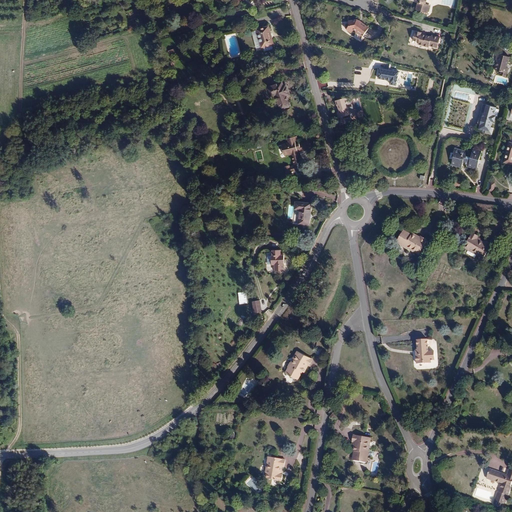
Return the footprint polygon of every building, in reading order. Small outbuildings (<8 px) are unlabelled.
[(426,0),(415,0),(415,2),(418,2),(416,10),(422,11),(424,15),(429,12),(428,10),(429,5),(426,4),(426,0)] [(369,28),(357,19),(349,21),(350,25),(347,29),(351,33),(353,30),(354,29),(356,30),(355,31),(362,37),(369,28)] [(258,30),(262,47),(273,44),(269,27),(258,30)] [(262,47),(258,30),(252,31),(257,48),(262,47)] [(429,47),(429,46),(430,44),(436,46),(438,41),(439,41),(440,38),(431,35),(431,37),(421,34),(422,33),(415,31),(413,40),(419,42),(418,44),(429,47)] [(499,61),(497,68),(509,72),(510,68),(508,67),(511,57),(499,54),(498,60),(499,61)] [(509,72),(497,68),(497,70),(502,71),(501,75),(507,77),(509,72)] [(396,85),(399,72),(380,69),(378,78),(390,80),(390,84),(396,85)] [(267,87),(270,97),(270,98),(276,96),(281,109),(291,105),(287,96),(290,95),(286,84),(283,85),(282,82),(267,87)] [(265,99),(270,97),(267,87),(258,90),(261,97),(263,96),(265,99)] [(350,115),(348,107),(347,108),(346,104),(347,103),(348,101),(347,97),(336,100),(337,106),(338,106),(339,110),(337,113),(339,118),(350,115)] [(481,104),(475,129),(479,130),(483,131),(483,129),(486,130),(487,127),(490,128),(492,121),(494,122),(495,117),(493,116),(496,108),(487,105),(484,114),(483,114),(485,105),(481,104)] [(411,166),(413,163),(414,159),(414,156),(414,153),(414,149),(412,146),(411,144),(410,143),(408,141),(406,139),(403,138),(401,137),(398,136),(397,136),(394,136),(392,137),(390,137),(388,138),(387,139),(385,139),(383,141),(381,143),(379,146),(378,148),(377,151),(377,154),(377,155),(377,158),(378,161),(379,163),(380,165),(381,167),(383,169),(384,170),(386,171),(388,172),(390,173),(391,173),(393,174),(392,179),(397,179),(397,174),(400,173),(403,172),(406,171),(408,169),(410,167),(411,166)] [(312,149),(309,140),(296,144),(294,137),(287,139),(288,142),(282,144),(285,156),(292,154),(294,165),(301,163),(299,153),(312,149)] [(454,155),(453,160),(451,165),(461,168),(463,163),(469,165),(468,167),(477,169),(478,163),(480,164),(481,160),(479,160),(482,151),(474,148),(471,158),(467,156),(465,154),(466,151),(456,148),(454,149),(453,153),(454,155)] [(301,171),(299,165),(289,167),(291,173),(301,171)] [(249,187),(248,180),(242,180),(242,185),(240,185),(240,191),(246,190),(246,188),(249,187)] [(309,225),(311,203),(296,202),(295,209),(300,209),(299,224),(309,225)] [(412,233),(406,230),(400,241),(406,244),(405,245),(411,248),(422,253),(430,238),(423,235),(423,236),(415,232),(414,234),(413,236),(411,235),(412,233)] [(481,236),(481,235),(482,234),(476,231),(468,246),(487,256),(495,241),(489,238),(488,240),(484,238),(481,236)] [(272,256),(272,265),(274,265),(274,271),(284,271),(284,254),(281,254),(281,250),(272,250),(272,256)] [(253,301),(255,313),(262,312),(260,300),(253,301)] [(323,346),(328,332),(317,329),(312,343),(323,346)] [(421,354),(419,354),(419,362),(432,362),(432,359),(437,359),(437,350),(431,350),(430,338),(420,339),(420,349),(421,354)] [(297,366),(299,366),(302,368),(305,361),(307,361),(310,355),(294,347),(289,357),(288,357),(285,362),(287,363),(284,369),(294,375),(297,369),(296,368),(297,366)] [(377,425),(379,417),(365,414),(363,422),(377,425)] [(354,450),(353,456),(364,458),(365,452),(368,452),(369,446),(367,446),(370,434),(353,431),(351,438),(353,438),(351,447),(354,447),(356,447),(356,450),(354,450)] [(281,463),(283,463),(285,456),(268,453),(264,475),(281,478),(282,471),(279,471),(280,467),(281,463)] [(303,490),(307,467),(300,466),(297,489),(303,490)] [(497,496),(494,505),(501,507),(502,503),(505,504),(511,486),(511,470),(509,469),(507,475),(490,469),(487,479),(501,484),(498,492),(496,496),(497,496)]
